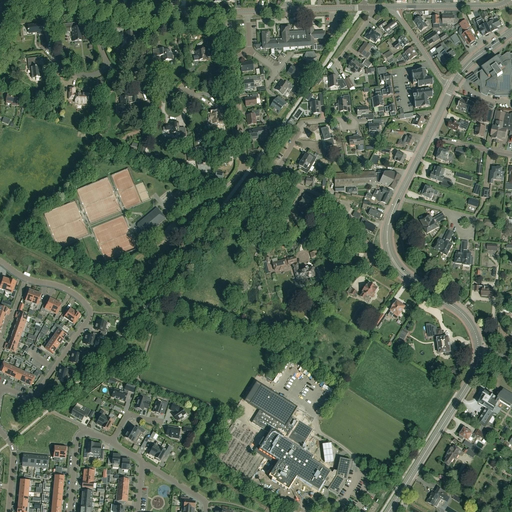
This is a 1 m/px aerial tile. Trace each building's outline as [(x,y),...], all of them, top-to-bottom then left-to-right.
[(482,14),(492,33),(498,30),(497,28),(501,26),(497,19),(494,21),(492,18),(489,20),(485,12),(482,14)] [(423,20),(423,21),(425,19),(423,16),(421,18),(420,17),(414,21),(418,26),(421,24),(420,22),(423,20)] [(443,19),(439,19),(439,25),(439,28),(447,27),(447,24),(454,24),(454,16),(443,16),(443,19)] [(481,18),(477,20),(477,22),(480,29),(480,30),(479,30),(480,33),(481,33),(483,37),(485,36),(491,33),(490,32),(487,26),(486,24),(485,25),(482,19),(482,20),(481,18)] [(421,24),(418,26),(421,31),(427,27),(427,26),(429,25),(427,22),(425,23),(423,21),(423,20),(420,22),(421,24)] [(466,42),(469,45),(470,45),(471,46),(475,43),(475,41),(469,31),(467,33),(466,32),(467,31),(466,30),(470,27),(465,20),(459,24),(464,31),(459,34),(465,43),(466,42)] [(377,26),(380,29),(383,27),(384,29),(383,29),(384,31),(385,30),(387,33),(389,36),(393,33),(391,30),(397,26),(393,21),(387,26),(383,21),(377,26)] [(38,34),(42,34),(41,23),(35,24),(36,25),(29,25),(29,30),(28,30),(28,31),(29,30),(29,34),(38,33),(38,34)] [(73,28),(72,23),(66,24),(62,24),(63,27),(62,27),(62,30),(63,32),(72,31),(73,42),(74,42),(75,43),(76,44),(77,44),(78,43),(79,42),(80,41),(81,41),(80,34),(83,34),(83,33),(82,33),(82,27),(73,28)] [(288,26),(281,27),(282,39),(269,40),(269,32),(262,32),(263,49),(278,48),(279,51),(282,51),(282,48),(314,46),(314,44),(313,39),(325,39),(324,32),(313,32),(313,28),(312,27),(307,27),(306,29),(306,31),(289,32),(288,26)] [(372,30),(368,35),(367,34),(365,37),(369,40),(370,39),(374,42),(377,38),(380,39),(381,37),(382,35),(377,28),(376,29),(374,32),(372,30)] [(141,42),(146,42),(144,34),(140,34),(135,35),(134,31),(124,32),(125,39),(127,38),(127,42),(132,41),(133,46),(137,45),(137,43),(141,42)] [(435,32),(425,39),(427,41),(427,42),(429,45),(434,42),(435,42),(439,39),(435,32)] [(455,34),(450,38),(453,42),(455,44),(460,41),(455,34)] [(398,42),(393,46),(395,49),(401,46),(402,48),(408,44),(403,37),(397,41),(398,42)] [(358,53),(364,57),(371,48),(373,50),(375,47),(369,43),(367,45),(365,43),(358,53)] [(447,54),(442,46),(436,51),(439,55),(437,56),(443,65),(447,62),(451,59),(450,59),(455,55),(452,50),(447,54)] [(407,61),(410,60),(417,56),(412,48),(405,53),(402,55),(407,61)] [(162,56),(163,61),(173,60),(172,54),(170,54),(170,50),(165,51),(165,49),(157,50),(153,50),(153,57),(162,56)] [(194,62),(203,61),(203,62),(208,61),(207,58),(210,57),(209,51),(207,52),(206,49),(201,50),(202,51),(195,52),(195,57),(194,57),(194,62)] [(306,58),(304,63),(307,68),(314,67),(317,62),(314,58),(314,52),(306,53),(306,58)] [(511,53),(510,55),(510,53),(507,53),(502,57),(500,54),(494,58),(495,59),(482,69),(483,70),(480,72),(480,83),(479,83),(479,84),(479,85),(479,86),(480,86),(480,93),(487,97),(488,94),(495,97),(498,97),(499,96),(500,97),(511,96),(511,53)] [(41,77),(40,67),(37,67),(36,61),(39,61),(39,58),(27,59),(28,62),(29,70),(31,69),(32,78),(41,77)] [(364,66),(362,65),(360,64),(359,65),(353,60),(349,66),(359,73),(362,68),(364,66)] [(366,60),(362,65),(364,66),(368,69),(372,64),(366,60)] [(240,64),(242,74),(242,72),(253,70),(252,61),(247,62),(247,63),(240,64)] [(292,66),(287,73),(290,76),(291,75),(296,78),(299,74),(302,77),(305,72),(298,67),(296,69),(292,66)] [(418,88),(432,86),(431,77),(426,78),(425,70),(417,71),(411,72),(412,80),(413,80),(413,82),(412,82),(413,85),(417,84),(418,88)] [(386,85),(391,85),(390,80),(391,80),(390,75),(383,76),(380,76),(380,81),(383,81),(385,81),(386,85)] [(244,90),(254,88),(253,82),(261,81),(260,76),(249,77),(250,81),(243,81),(244,90)] [(329,84),(328,84),(328,88),(339,87),(341,90),(346,86),(342,80),(339,82),(337,83),(337,76),(329,77),(329,84)] [(349,89),(354,87),(348,78),(344,81),(349,89)] [(281,81),(279,85),(275,90),(282,95),(287,88),(290,91),(294,86),(291,84),(289,86),(281,81)] [(391,85),(386,85),(386,88),(386,90),(381,91),(382,96),(387,95),(387,96),(392,95),(391,87),(391,88),(391,85)] [(69,99),(75,99),(75,104),(81,104),(86,104),(86,101),(88,101),(89,94),(75,94),(75,89),(69,89),(68,99),(69,99)] [(432,98),(431,89),(416,92),(417,95),(412,96),(413,98),(414,98),(414,100),(413,100),(415,109),(420,108),(429,107),(427,99),(432,98)] [(372,103),(383,102),(382,96),(381,97),(380,92),(375,93),(376,97),(373,98),(371,98),(372,103)] [(252,98),(245,99),(246,109),(246,106),(256,105),(255,98),(258,98),(258,94),(252,95),(252,98)] [(22,104),(20,103),(21,99),(17,98),(18,96),(7,95),(7,96),(6,95),(5,96),(5,98),(5,99),(6,99),(6,103),(11,104),(11,106),(15,106),(16,106),(20,106),(22,107),(22,104)] [(128,96),(120,97),(121,104),(118,104),(119,113),(127,112),(129,110),(129,103),(138,102),(137,96),(128,98),(128,96)] [(338,111),(339,111),(339,112),(347,111),(347,106),(350,106),(349,96),(343,96),(344,100),(342,100),(338,101),(338,104),(336,104),(335,107),(337,108),(338,111)] [(279,111),(278,113),(284,105),(285,106),(287,103),(279,97),(277,100),(276,99),(270,107),(271,106),(279,111)] [(461,100),(461,102),(460,101),(459,101),(459,102),(458,102),(458,103),(458,104),(458,105),(459,106),(458,107),(464,110),(469,113),(473,104),(465,100),(464,102),(461,100)] [(495,106),(484,101),(482,104),(482,105),(493,110),(495,106)] [(310,108),(309,109),(310,110),(311,111),(313,111),(313,114),(317,114),(319,114),(321,114),(320,107),(320,102),(319,102),(310,103),(310,108)] [(383,107),(383,102),(372,103),(373,108),(374,108),(375,108),(377,108),(378,112),(383,112),(383,107)] [(395,113),(394,105),(389,106),(389,107),(384,107),(385,113),(390,112),(390,113),(390,116),(395,116),(395,113)] [(362,116),(368,116),(367,107),(357,108),(357,116),(362,116)] [(252,115),(247,115),(248,125),(257,124),(256,124),(255,117),(259,116),(259,113),(260,113),(260,110),(258,110),(251,111),(252,115)] [(492,111),(486,110),(483,122),(489,124),(492,111)] [(492,139),(503,141),(503,138),(505,139),(507,131),(510,131),(510,132),(511,132),(511,114),(511,115),(507,114),(495,111),(493,124),(491,136),(493,136),(492,139)] [(217,125),(222,125),(222,119),(220,119),(220,117),(221,117),(221,113),(216,113),(216,114),(209,115),(210,121),(212,120),(212,125),(217,124),(217,125)] [(420,128),(424,119),(416,116),(412,125),(420,128)] [(10,120),(4,117),(2,123),(0,122),(0,124),(6,127),(6,125),(8,125),(10,120)] [(375,133),(379,133),(378,126),(382,126),(381,120),(378,120),(373,120),(373,124),(368,124),(369,133),(375,132),(375,133)] [(450,129),(451,129),(457,132),(459,128),(463,129),(466,130),(469,124),(461,120),(460,124),(457,123),(456,121),(455,121),(454,121),(453,123),(451,122),(449,125),(448,125),(448,126),(448,127),(448,128),(448,129),(449,129),(450,129)] [(176,135),(184,135),(184,129),(179,129),(178,123),(169,124),(169,126),(166,126),(166,131),(171,130),(171,134),(176,133),(176,135)] [(482,126),(477,125),(476,132),(476,136),(483,137),(484,130),(485,130),(486,127),(485,127),(486,126),(482,125),(482,126)] [(326,147),(334,145),(332,138),(330,139),(327,128),(321,129),(320,127),(326,147)] [(255,132),(249,133),(250,140),(258,139),(257,136),(263,135),(262,128),(253,129),(253,130),(255,129),(255,132)] [(360,151),(364,151),(363,139),(359,139),(359,136),(355,136),(355,137),(349,138),(350,146),(357,145),(358,148),(360,148),(360,151)] [(404,148),(407,144),(411,146),(412,145),(413,143),(415,139),(409,136),(409,137),(406,136),(403,142),(399,141),(397,145),(404,148)] [(128,153),(135,155),(137,149),(136,148),(138,144),(132,142),(131,147),(130,147),(128,153)] [(443,151),(439,150),(438,150),(437,153),(438,154),(436,159),(436,161),(440,163),(441,161),(443,161),(446,162),(449,153),(446,152),(443,151)] [(404,159),(406,156),(401,153),(401,154),(397,152),(396,155),(394,158),(394,159),(394,160),(395,160),(395,161),(402,164),(403,164),(405,160),(404,159)] [(302,160),(309,164),(310,161),(313,163),(317,158),(310,154),(308,156),(305,154),(302,160)] [(309,164),(302,160),(298,166),(302,168),(300,170),(307,174),(310,169),(307,167),(309,164)] [(501,172),(502,167),(497,167),(497,168),(492,168),(491,176),(490,176),(489,184),(493,184),(493,180),(496,180),(496,177),(503,178),(504,172),(501,172)] [(432,174),(431,179),(435,181),(438,182),(438,181),(442,183),(441,187),(448,190),(451,182),(444,179),(444,178),(443,178),(445,172),(436,169),(434,175),(432,174)] [(335,187),(344,187),(371,186),(371,188),(376,187),(376,182),(393,190),(400,176),(394,172),(393,173),(391,172),(375,173),(359,173),(334,174),(335,187)] [(455,177),(471,181),(473,177),(456,172),(455,177)] [(314,188),(315,178),(311,178),(311,179),(306,178),(304,178),(300,178),(296,179),(295,183),(305,185),(310,186),(310,187),(314,188)] [(481,186),(476,184),(473,194),(478,196),(481,186)] [(431,200),(434,195),(437,196),(438,192),(430,189),(431,187),(427,185),(426,187),(424,192),(422,192),(421,194),(422,196),(426,198),(428,199),(431,200)] [(386,196),(390,198),(392,193),(387,190),(383,188),(382,192),(379,190),(378,192),(375,190),(374,193),(378,195),(378,194),(384,197),(385,194),(386,195),(386,196)] [(489,198),(490,190),(483,190),(482,197),(489,198)] [(378,195),(374,193),(373,196),(367,193),(365,197),(371,200),(372,197),(375,198),(380,203),(381,202),(387,205),(390,198),(386,196),(386,195),(385,194),(384,197),(378,194),(378,195)] [(307,196),(304,194),(298,204),(300,205),(299,206),(297,209),(296,212),(296,213),(296,214),(296,215),(296,216),(297,216),(297,217),(298,217),(298,218),(302,220),(304,216),(305,214),(304,213),(306,211),(305,210),(306,209),(311,202),(306,199),(307,196)] [(468,205),(478,208),(480,201),(472,199),(470,198),(468,205)] [(379,220),(381,214),(371,209),(372,206),(369,206),(363,204),(362,208),(367,211),(368,210),(370,211),(368,215),(379,220)] [(148,219),(139,226),(147,234),(155,227),(156,228),(159,225),(157,224),(163,219),(160,215),(161,214),(157,208),(146,217),(148,219)] [(353,217),(358,220),(361,215),(355,211),(352,216),(353,217)] [(423,228),(444,216),(442,213),(434,218),(436,220),(434,222),(430,215),(420,221),(424,227),(423,228)] [(284,231),(290,218),(286,216),(279,229),(284,231)] [(444,216),(423,228),(427,234),(439,228),(437,225),(436,224),(438,223),(446,219),(444,216)] [(368,221),(362,219),(359,225),(363,227),(362,228),(373,233),(375,226),(367,223),(368,221)] [(497,222),(485,219),(483,225),(495,228),(497,222)] [(440,253),(451,232),(448,230),(444,238),(443,241),(439,239),(434,249),(440,252),(440,253)] [(451,232),(440,253),(447,256),(453,245),(449,243),(449,241),(450,241),(454,233),(451,232)] [(462,265),(465,242),(462,241),(461,250),(464,251),(464,253),(456,252),(455,264),(462,265)] [(465,242),(462,265),(470,266),(470,265),(473,265),(473,258),(471,257),(471,254),(467,253),(468,242),(465,242)] [(299,272),(297,263),(295,256),(291,257),(286,258),(286,259),(288,266),(292,265),(292,264),(295,273),(297,282),(300,281),(302,282),(303,281),(305,279),(310,278),(310,280),(315,278),(315,277),(316,276),(315,271),(313,272),(313,269),(315,268),(315,267),(308,269),(307,267),(305,268),(306,270),(299,272)] [(275,271),(279,270),(279,271),(284,270),(283,269),(288,267),(288,266),(286,259),(273,263),(275,271)] [(9,280),(3,278),(1,286),(0,285),(0,289),(6,291),(9,280)] [(16,282),(9,280),(6,291),(12,293),(16,282)] [(366,295),(371,298),(377,289),(374,287),(375,287),(375,286),(375,285),(374,285),(373,284),(372,285),(368,283),(367,283),(366,285),(365,285),(361,292),(362,293),(360,297),(363,299),(366,295)] [(485,287),(475,286),(475,292),(481,292),(481,296),(489,297),(489,298),(493,298),(494,290),(486,289),(486,287),(485,287)] [(347,292),(356,297),(357,295),(355,294),(357,292),(353,289),(352,289),(350,288),(347,292)] [(24,303),(31,306),(32,303),(31,303),(35,292),(29,290),(24,303)] [(31,303),(32,303),(35,304),(34,307),(36,308),(36,309),(39,310),(42,303),(39,302),(41,294),(35,292),(31,303)] [(46,306),(43,305),(40,311),(43,313),(44,311),(50,314),(51,312),(50,312),(56,302),(50,299),(46,306)] [(50,312),(51,312),(56,315),(54,318),(57,320),(61,313),(58,312),(62,305),(56,302),(50,312)] [(399,316),(405,307),(402,306),(402,305),(402,304),(401,304),(400,304),(399,304),(397,302),(395,305),(394,304),(392,308),(393,308),(391,311),(388,316),(391,318),(394,313),(399,316)] [(10,310),(0,306),(0,312),(6,315),(7,313),(9,313),(10,310)] [(75,312),(70,309),(66,316),(63,314),(59,319),(62,321),(64,318),(69,321),(75,312)] [(17,312),(16,316),(18,317),(17,319),(26,322),(28,316),(26,315),(18,313),(17,312)] [(80,316),(75,312),(69,321),(74,325),(80,316)] [(17,319),(15,324),(26,328),(28,322),(26,322),(17,319)] [(410,320),(404,330),(407,332),(413,321),(410,320)] [(96,325),(95,330),(101,331),(100,335),(106,337),(108,331),(105,330),(107,323),(100,321),(98,325),(96,325)] [(15,324),(14,329),(22,332),(24,333),(26,328),(15,324)] [(430,325),(427,325),(428,338),(437,337),(437,339),(442,338),(442,336),(442,329),(437,330),(437,327),(430,325)] [(66,335),(57,328),(53,333),(55,335),(63,340),(66,335)] [(22,332),(14,329),(12,334),(20,337),(22,332)] [(401,333),(398,337),(404,340),(406,336),(408,333),(403,329),(401,333)] [(98,341),(99,335),(93,333),(92,336),(86,334),(85,339),(87,340),(86,345),(93,347),(95,340),(98,341)] [(20,337),(12,334),(10,339),(19,342),(20,337)] [(55,335),(52,339),(60,345),(63,340),(55,335)] [(448,339),(448,337),(442,338),(437,339),(438,344),(436,344),(437,349),(439,349),(439,354),(445,353),(445,357),(450,356),(450,353),(450,351),(451,351),(451,349),(449,348),(449,342),(449,341),(449,339),(448,339)] [(52,339),(50,338),(46,343),(48,344),(56,350),(60,345),(52,339)] [(19,342),(10,339),(8,344),(17,347),(19,342)] [(9,351),(15,353),(17,347),(8,344),(8,346),(5,346),(4,349),(5,350),(9,351)] [(48,344),(45,349),(41,346),(39,349),(45,352),(46,350),(53,354),(56,350),(48,344)] [(79,354),(72,353),(71,358),(70,362),(72,363),(79,365),(81,358),(84,359),(86,353),(80,351),(79,354)] [(9,363),(4,361),(0,369),(0,372),(4,374),(8,365),(8,366),(9,363)] [(13,368),(8,366),(8,365),(4,374),(9,376),(13,368)] [(66,370),(60,368),(59,374),(57,378),(58,378),(60,379),(67,381),(69,374),(72,375),(73,369),(67,367),(66,370)] [(19,370),(13,368),(9,376),(15,379),(19,370)] [(24,373),(19,370),(15,379),(20,381),(24,373)] [(25,384),(29,375),(24,373),(20,381),(25,384)] [(34,377),(29,375),(25,384),(30,386),(34,377)] [(124,393),(114,390),(112,397),(124,402),(127,394),(128,391),(133,393),(135,387),(126,384),(124,390),(125,390),(124,393)] [(300,449),(312,430),(291,416),(296,408),(261,386),(249,404),(260,411),(252,423),(267,431),(254,452),(261,456),(262,454),(272,460),(272,458),(278,462),(270,477),(273,479),(271,481),(275,483),(275,482),(288,490),(296,477),(318,491),(324,482),(327,483),(329,479),(327,478),(330,472),(311,460),(313,457),(300,449)] [(490,396),(485,393),(482,397),(482,398),(478,404),(487,409),(479,420),(481,421),(480,424),(485,428),(492,416),(490,415),(492,412),(493,412),(500,401),(510,408),(511,406),(511,395),(503,390),(497,400),(490,395),(490,396)] [(148,409),(151,400),(147,398),(146,400),(139,398),(138,398),(136,402),(137,402),(135,408),(136,408),(136,409),(139,410),(140,410),(143,411),(144,408),(148,409)] [(168,403),(161,401),(160,404),(156,403),(153,412),(155,413),(155,414),(158,415),(159,414),(161,409),(165,410),(168,403)] [(180,409),(178,406),(173,404),(170,411),(174,412),(175,413),(173,415),(177,421),(180,419),(181,420),(183,418),(183,416),(185,414),(181,408),(180,409)] [(78,418),(82,420),(84,416),(87,417),(90,411),(84,408),(82,412),(75,407),(71,414),(75,416),(75,417),(75,416),(78,418),(77,418),(78,418)] [(102,428),(109,417),(105,414),(105,413),(101,410),(98,416),(100,418),(96,425),(102,428)] [(109,417),(102,428),(103,428),(103,429),(106,431),(107,430),(108,431),(115,418),(113,417),(112,419),(109,417)] [(242,428),(245,420),(239,418),(236,426),(242,428)] [(127,432),(139,438),(141,435),(142,435),(145,431),(139,428),(137,430),(131,426),(127,432)] [(168,427),(168,429),(166,429),(166,433),(167,434),(166,435),(170,436),(170,438),(178,439),(180,429),(168,427)] [(460,435),(460,436),(459,438),(462,440),(464,438),(468,440),(472,434),(469,432),(470,431),(466,429),(466,430),(464,429),(462,432),(461,432),(460,434),(460,435)] [(478,435),(487,441),(489,437),(480,431),(481,431),(478,429),(477,429),(474,435),(477,437),(478,435)] [(139,438),(127,432),(124,438),(135,444),(139,438)] [(155,458),(161,447),(157,445),(158,443),(156,442),(149,455),(155,458)] [(93,457),(94,444),(93,444),(93,443),(89,443),(89,444),(88,444),(87,451),(84,451),(84,458),(89,458),(89,457),(93,457)] [(101,445),(94,444),(93,457),(98,457),(98,459),(103,459),(103,453),(100,452),(101,445)] [(167,450),(161,447),(155,458),(156,459),(155,459),(159,461),(161,461),(164,455),(167,456),(171,448),(169,446),(167,450)] [(456,460),(461,451),(454,446),(452,449),(451,448),(450,450),(450,451),(447,454),(448,454),(445,458),(447,460),(446,461),(445,463),(445,464),(448,465),(449,465),(450,463),(450,464),(454,458),(456,460)] [(463,452),(473,459),(476,453),(469,448),(468,450),(465,448),(463,452)] [(328,458),(334,462),(338,455),(331,452),(328,458)] [(329,479),(327,483),(330,486),(329,488),(327,490),(337,496),(347,482),(351,461),(340,459),(336,477),(333,481),(329,479)] [(129,460),(123,460),(122,467),(119,467),(119,468),(118,474),(121,474),(122,470),(128,471),(128,469),(129,469),(130,465),(129,465),(129,460)] [(84,471),(83,476),(94,477),(95,468),(92,468),(91,471),(84,471)] [(444,501),(447,496),(442,493),(443,491),(438,488),(434,494),(432,493),(427,502),(434,506),(439,498),(444,501)] [(181,507),(194,509),(194,507),(195,508),(196,504),(195,503),(195,502),(187,501),(187,498),(180,498),(180,501),(182,501),(181,507)]
